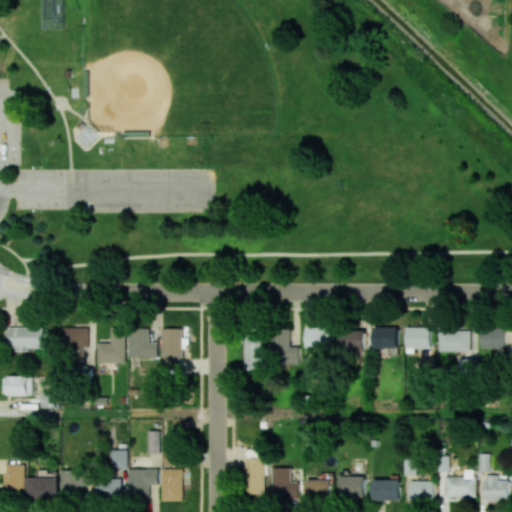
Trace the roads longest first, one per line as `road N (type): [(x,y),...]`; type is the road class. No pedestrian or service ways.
road 1 (residential): [(0,280),(81,291),(511,290)]
road 2 (residential): [(218,511),(218,292)]
